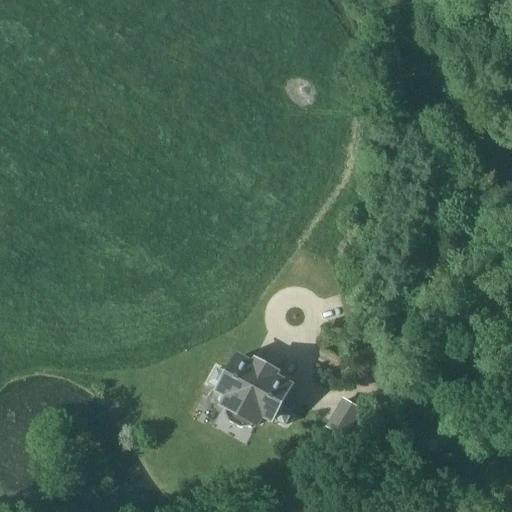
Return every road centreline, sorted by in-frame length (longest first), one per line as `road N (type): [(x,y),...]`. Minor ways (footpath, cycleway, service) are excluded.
road 1 (track): [(433,0),(409,29),(400,103),(412,212),(365,378),(296,350)]
road 2 (track): [(365,378),(423,420),(511,444)]
